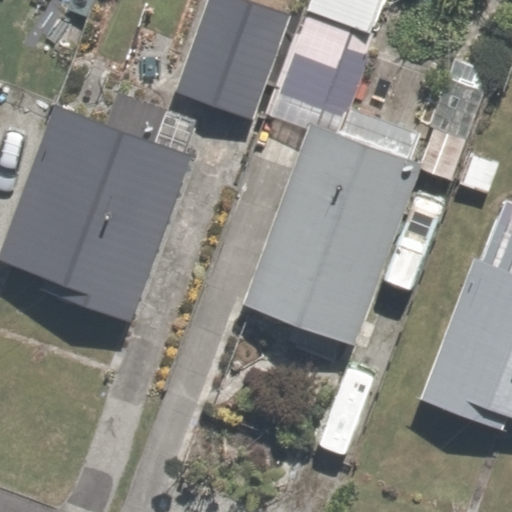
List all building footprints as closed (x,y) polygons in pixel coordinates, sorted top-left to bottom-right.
[(309,24),(253,0),(225,0),(187,89),(267,123),(309,24)] [(402,0),(335,0),(332,10),(393,30),(402,0)] [(435,133),(347,92),(262,304),(369,346),(356,379),(399,396),(438,300),(401,285),(445,175),(464,182),(506,77),(464,61),(435,133)] [(121,126),(74,108),(15,262),(156,316),(217,157),(202,151),(214,121),(135,91),(121,126)] [(0,181),(16,146),(0,139),(0,181)] [(511,210),(501,206),(426,405),(511,437),(511,210)]
